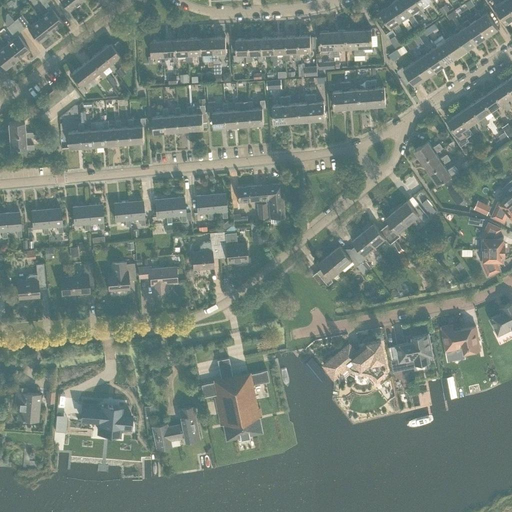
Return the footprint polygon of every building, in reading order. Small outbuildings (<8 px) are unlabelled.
[(39,0),(48,11),(39,18),(51,32),(63,23),(52,8),(46,2),(48,0),(39,0)] [(60,0),(69,11),(81,1),(79,0),(60,0)] [(418,22),(411,12),(402,0),(395,0),(390,3),(401,19),(407,15),(414,25),(418,22)] [(417,0),(402,0),(411,12),(422,5),(417,0)] [(504,0),(495,6),(506,22),(511,17),(511,8),(506,0),(504,0)] [(390,27),(401,19),(390,3),(379,11),(390,27)] [(449,9),(446,3),(439,8),(443,14),(449,9)] [(454,10),(446,15),(449,19),(457,14),(454,10)] [(476,19),(487,35),(498,28),(487,12),(476,19)] [(16,33),(21,29),(14,20),(8,13),(6,15),(5,24),(7,26),(6,26),(15,37),(6,44),(17,59),(29,49),(16,33)] [(30,25),(22,14),(14,20),(21,29),(26,25),(27,27),(39,42),(51,32),(39,18),(30,25)] [(477,42),(487,35),(476,19),(466,26),(477,42)] [(477,42),(466,26),(456,33),(467,49),(477,42)] [(372,46),(371,28),(358,29),(360,59),(365,59),(365,50),(363,50),(363,46),(372,46)] [(360,59),(358,29),(346,30),(347,47),(356,46),(356,50),(354,50),(355,59),(360,59)] [(329,51),(329,56),(334,56),(333,30),(320,31),(321,48),(330,48),(331,51),(329,51)] [(347,47),(346,30),(333,30),(334,56),(340,55),(339,51),(338,51),(338,47),(347,47)] [(456,56),(467,49),(456,33),(445,40),(456,56)] [(311,50),(310,34),(298,35),(298,51),(295,51),(296,59),(300,59),(300,51),(311,50)] [(413,37),(418,45),(423,41),(419,34),(413,37)] [(289,52),(295,51),(298,51),(298,35),(285,36),(286,52),(283,52),(283,59),(290,59),(289,52)] [(390,38),(395,46),(400,43),(394,35),(390,38)] [(437,46),(435,47),(446,63),(456,56),(445,40),(442,35),(434,40),(437,46)] [(200,37),(201,53),(198,53),(198,61),(203,60),(203,53),(210,53),(214,52),(213,36),(200,37)] [(226,52),(225,36),(213,36),(214,52),(210,53),(211,60),(213,60),(214,71),(214,72),(221,72),(221,61),(219,59),(218,52),(226,52)] [(274,52),(273,36),(260,37),(261,53),(258,53),(259,61),(263,60),(263,53),(270,53),(274,52)] [(283,52),(286,52),(285,36),(273,36),(274,52),(270,53),(271,60),(273,60),(273,64),(276,64),(278,62),(277,52),(283,52)] [(192,54),(198,53),(201,53),(200,37),(188,38),(189,54),(186,54),(186,61),(191,61),(193,60),(192,54)] [(261,53),(260,37),(248,38),(249,54),(246,54),(246,61),(251,61),(252,59),(252,53),(258,53),(261,53)] [(176,54),(176,38),(163,39),(164,55),(161,55),(161,63),(166,63),(166,58),(168,58),(169,57),(169,55),(173,55),(176,54)] [(189,54),(188,38),(176,38),(176,54),(173,55),(174,62),(178,62),(178,54),(186,54),(189,54)] [(246,54),(249,54),(248,38),(235,38),(236,54),(233,54),(234,62),(238,62),(240,60),(240,54),(246,54)] [(161,55),(164,55),(163,39),(151,40),(151,55),(148,56),(149,63),(153,63),(153,56),(161,55)] [(413,39),(406,43),(410,49),(417,45),(413,39)] [(107,64),(112,70),(115,67),(111,62),(120,55),(110,42),(99,50),(109,63),(107,64)] [(0,48),(0,62),(5,68),(17,59),(6,44),(0,48)] [(436,70),(446,63),(435,47),(425,54),(436,70)] [(397,49),(388,54),(390,57),(392,60),(394,60),(401,55),(397,49)] [(107,64),(109,63),(99,50),(89,58),(99,71),(97,72),(102,78),(106,75),(101,69),(107,64)] [(415,61),(425,77),(436,70),(425,54),(415,61)] [(390,57),(389,58),(389,62),(393,69),(398,66),(395,62),(394,60),(392,60),(390,57)] [(97,72),(99,71),(89,58),(80,66),(89,78),(88,80),(92,86),(96,83),(91,77),(97,72)] [(415,84),(425,77),(415,61),(404,68),(403,66),(397,70),(405,82),(411,79),(415,84)] [(304,63),(298,63),(299,76),(305,76),(317,75),(317,66),(305,66),(304,63)] [(88,80),(89,78),(80,66),(70,73),(80,85),(78,87),(82,93),(86,90),(81,85),(88,80)] [(115,70),(121,77),(126,73),(120,66),(115,70)] [(107,78),(107,79),(112,86),(116,83),(111,76),(108,78),(107,78)] [(74,88),(67,78),(62,82),(70,91),(74,88)] [(267,88),(281,87),(281,79),(266,79),(267,88)] [(368,88),(359,88),(360,106),(373,105),(371,79),(365,80),(366,84),(367,84),(368,88)] [(371,79),(373,105),(386,104),(384,86),(375,87),(375,83),(376,83),(376,79),(371,79)] [(334,108),(347,107),(345,81),(340,82),(340,86),(342,86),(342,90),(333,91),(334,108)] [(350,81),(345,81),(347,107),(360,106),(359,88),(349,89),(349,86),(351,85),(350,81)] [(65,95),(70,91),(62,82),(58,86),(65,95)] [(126,89),(122,82),(115,86),(119,92),(126,89)] [(511,93),(504,82),(493,89),(502,103),(501,103),(506,110),(511,107),(507,99),(511,95),(511,93)] [(61,99),(65,95),(58,86),(53,89),(61,99)] [(53,89),(49,93),(56,102),(61,99),(53,89)] [(495,107),(501,103),(502,103),(493,89),(482,97),(491,110),(490,110),(495,118),(500,114),(495,107)] [(51,106),(56,102),(49,93),(44,96),(51,106)] [(307,98),(307,102),(298,103),(299,120),(312,119),(310,93),(305,94),(305,98),(307,98)] [(310,93),(312,119),(325,118),(324,101),(314,101),(314,98),(316,98),(315,93),(310,93)] [(272,105),(274,122),(287,121),(284,95),(279,96),(280,100),(281,100),(282,104),(272,105)] [(290,99),(290,95),(284,95),(287,121),(299,120),(298,103),(289,103),(288,100),(290,99)] [(51,106),(44,96),(39,100),(47,109),(51,106)] [(484,114),(490,110),(491,110),(482,97),(470,105),(479,118),(484,125),(489,122),(484,114)] [(261,107),(253,107),(250,108),(251,124),(264,123),(263,107),(266,107),(265,99),(260,99),(261,107)] [(42,113),(47,109),(39,100),(35,103),(42,113)] [(250,108),(253,107),(253,100),(240,101),(241,109),(238,109),(239,125),(251,124),(250,108)] [(236,109),(228,110),(225,110),(227,126),(239,125),(238,109),(241,109),(240,101),(235,102),(236,109)] [(213,111),(214,127),(227,126),(225,110),(228,110),(228,102),(223,103),(224,110),(213,111)] [(30,107),(38,116),(42,113),(35,103),(30,107)] [(201,112),(193,112),(190,113),(191,129),(204,128),(203,122),(207,122),(206,112),(205,112),(205,104),(200,104),(201,112)] [(191,129),(190,113),(193,112),(192,105),(188,105),(188,113),(181,113),(178,114),(179,130),(191,129)] [(473,122),(479,118),(470,105),(459,112),(468,125),(468,126),(473,133),(478,129),(473,122)] [(179,130),(178,114),(181,113),(180,106),(175,106),(176,114),(168,114),(165,115),(166,131),(179,130)] [(154,132),(166,131),(165,115),(168,114),(168,107),(163,107),(164,115),(152,116),(154,132)] [(468,126),(468,125),(459,112),(448,120),(462,140),(467,137),(462,130),(468,126)] [(144,141),(143,125),(146,125),(146,117),(141,117),(142,125),(134,125),(130,126),(132,142),(144,141)] [(132,142),(130,126),(134,125),(133,118),(129,118),(129,126),(121,126),(118,127),(119,143),(132,142)] [(107,144),(119,143),(118,127),(121,126),(121,119),(116,119),(117,127),(109,127),(106,128),(107,144)] [(95,145),(107,144),(106,128),(109,127),(108,120),(104,120),(104,128),(97,128),(93,129),(95,145)] [(9,134),(25,133),(25,137),(33,136),(32,131),(25,132),(24,121),(8,122),(9,134)] [(81,130),(82,146),(95,145),(93,129),(97,128),(96,121),(91,121),(92,129),(84,129),(81,130)] [(70,147),(82,146),(81,130),(84,129),(84,122),(79,122),(80,130),(68,131),(70,147)] [(500,138),(496,141),(499,146),(503,143),(510,139),(509,138),(505,131),(498,136),(500,138)] [(26,144),(25,137),(25,133),(9,134),(10,147),(26,146),(26,149),(34,148),(33,144),(26,144)] [(422,161),(435,152),(436,152),(443,148),(439,142),(432,147),(428,141),(415,150),(422,161)] [(440,158),(436,152),(435,152),(422,161),(430,172),(443,163),(443,164),(450,159),(447,154),(440,158)] [(467,159),(460,164),(465,170),(471,166),(467,160),(467,159)] [(430,172),(438,184),(458,170),(455,165),(447,170),(443,164),(443,163),(430,172)] [(283,208),(281,182),(267,184),(268,198),(270,217),(271,225),(288,223),(287,208),(283,208)] [(236,187),(238,201),(268,198),(267,184),(236,187)] [(222,210),(222,217),(227,217),(225,192),(210,194),(212,211),(222,210)] [(456,194),(454,196),(458,202),(463,199),(459,193),(456,194)] [(213,218),(212,211),(210,194),(196,195),(197,212),(207,211),(208,218),(213,218)] [(511,199),(509,195),(501,202),(498,201),(492,216),(504,222),(507,215),(509,213),(511,216),(511,199)] [(181,213),(181,221),(186,220),(184,196),(169,197),(171,214),(181,213)] [(171,221),(171,214),(169,197),(154,198),(156,216),(166,215),(167,222),(171,221)] [(427,199),(421,203),(431,215),(436,210),(427,199)] [(139,217),(140,224),(145,224),(143,200),(128,201),(129,218),(139,217)] [(415,209),(407,200),(396,208),(409,224),(419,215),(424,220),(429,216),(419,205),(415,209)] [(478,200),(474,208),(482,212),(485,204),(478,200)] [(130,225),(129,218),(128,201),(113,202),(115,219),(125,218),(125,226),(130,225)] [(267,202),(256,203),(257,217),(268,216),(267,202)] [(98,221),(99,228),(104,228),(101,203),(87,205),(88,222),(98,221)] [(89,229),(88,222),(87,205),(72,206),(74,223),(84,222),(84,229),(89,229)] [(62,231),(60,207),(46,208),(47,225),(57,225),(58,232),(62,231)] [(48,233),(47,225),(46,208),(31,210),(32,227),(43,226),(43,233),(48,233)] [(390,224),(386,228),(395,239),(400,235),(398,233),(409,224),(396,208),(385,217),(390,224)] [(16,228),(17,235),(21,235),(19,211),(5,212),(6,229),(16,228)] [(240,213),(232,214),(233,223),(234,223),(241,222),(240,213)] [(476,217),(475,224),(482,225),(483,218),(476,217)] [(257,221),(250,222),(251,230),(260,230),(260,221),(257,221)] [(381,231),(373,222),(362,231),(375,246),(386,238),(390,243),(395,239),(386,228),(381,231)] [(501,228),(489,222),(482,237),(481,249),(484,249),(505,249),(505,243),(503,243),(504,237),(498,237),(498,234),(501,228)] [(227,227),(225,229),(225,230),(226,231),(226,232),(227,232),(228,232),(235,232),(234,228),(234,223),(233,223),(231,224),(227,227)] [(213,268),(212,258),(219,257),(219,250),(217,231),(210,232),(210,241),(203,241),(199,246),(199,249),(191,250),(193,270),(213,268)] [(225,231),(217,231),(219,250),(226,249),(227,261),(247,259),(246,242),(237,243),(236,231),(235,232),(228,232),(227,232),(226,232),(226,231),(225,231)] [(352,240),(357,246),(352,250),(362,261),(366,257),(364,255),(375,246),(362,231),(352,240)] [(398,243),(395,246),(401,253),(404,250),(398,243)] [(340,245),(329,254),(342,269),(352,260),(357,265),(362,261),(352,250),(347,254),(340,245)] [(46,247),(44,248),(45,259),(53,258),(52,247),(46,247)] [(505,255),(505,249),(484,249),(483,259),(481,260),(488,275),(500,269),(497,263),(497,260),(503,260),(503,255),(505,255)] [(318,262),(323,269),(314,276),(321,285),(326,281),(328,284),(333,280),(331,278),(342,269),(329,254),(318,262)] [(126,261),(111,262),(112,273),(107,273),(109,291),(129,289),(128,276),(135,276),(134,260),(126,261)] [(365,260),(362,263),(368,269),(371,267),(365,260)] [(460,261),(455,265),(459,270),(464,266),(460,261)] [(43,263),(35,263),(36,273),(29,274),(25,278),(17,279),(19,299),(39,297),(38,287),(45,287),(43,263)] [(88,293),(87,285),(93,284),(92,263),(83,263),(84,275),(61,277),(63,295),(88,293)] [(167,290),(166,282),(176,281),(175,266),(150,268),(149,266),(138,267),(139,277),(150,276),(151,283),(153,283),(154,291),(167,290)] [(511,301),(500,308),(502,312),(490,318),(498,335),(506,331),(505,329),(511,326),(511,327),(511,301)] [(476,326),(454,330),(452,324),(441,326),(446,351),(455,349),(455,348),(463,347),(464,352),(480,349),(476,326)] [(392,371),(416,367),(416,364),(429,361),(428,356),(433,355),(428,333),(412,336),(413,341),(396,344),(398,358),(390,359),(392,371)] [(358,354),(349,343),(324,364),(333,375),(346,364),(349,368),(353,371),(358,372),(363,373),(369,374),(374,377),(377,380),(386,372),(384,360),(385,360),(381,340),(368,342),(369,345),(358,354)] [(221,380),(200,384),(203,395),(218,392),(223,414),(218,415),(220,424),(223,424),(226,439),(262,431),(259,416),(261,416),(259,407),(256,408),(251,384),(269,380),(266,369),(240,374),(241,375),(233,377),(228,357),(217,359),(221,380)] [(15,400),(19,400),(18,417),(37,418),(39,393),(25,392),(26,387),(17,386),(15,400)] [(46,390),(45,402),(54,402),(54,391),(46,390)] [(116,405),(100,404),(100,406),(82,404),(81,419),(99,420),(98,431),(114,432),(115,425),(130,426),(131,413),(116,411),(116,405)] [(171,446),(170,439),(183,437),(184,441),(200,438),(193,405),(177,408),(180,423),(164,427),(163,424),(152,426),(157,448),(171,446)]
